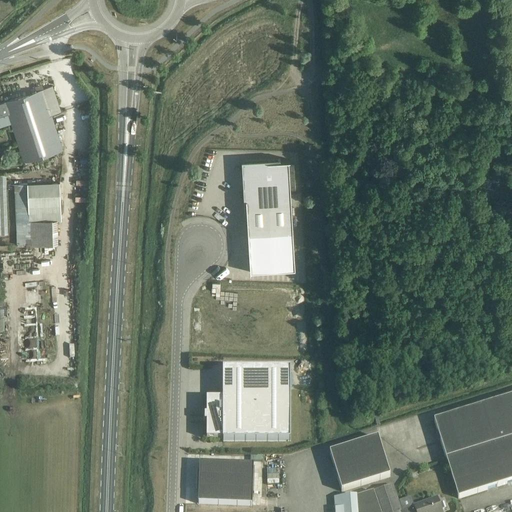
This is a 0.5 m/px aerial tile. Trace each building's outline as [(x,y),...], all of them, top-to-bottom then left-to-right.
[(0,117),(3,116),(6,124),(12,122),(25,162),(63,150),(52,115),(61,112),(56,95),(53,86),(5,102),(0,103),(0,117)] [(278,160),(244,162),(247,207),(245,208),(245,210),(247,210),(248,237),(249,237),(249,236),(293,233),(289,160),(290,160),(281,160),(281,158),(278,158),(278,160)] [(492,177),(484,177),(485,189),(496,188),(508,188),(507,170),(503,167),(503,162),(498,162),(491,162),(491,173),(493,173),(492,177)] [(63,180),(18,180),(19,243),(63,243),(63,180)] [(38,356),(39,336),(29,336),(27,355),(38,356)] [(52,364),(57,357),(57,356),(54,353),(48,361),(52,364)] [(291,370),(223,370),(223,400),(207,400),(207,416),(205,416),(205,423),(207,423),(207,440),(223,440),(223,442),(291,442),(291,370)] [(511,482),(511,397),(439,420),(434,422),(446,460),(458,499),(506,484),(511,482)] [(330,453),(341,492),(390,477),(378,438),(330,453)] [(198,483),(196,483),(196,493),(252,493),(252,473),(198,473),(198,483)] [(401,511),(393,486),(373,493),(379,511),(439,511),(436,499),(414,507),(414,508),(402,511),(401,511)] [(251,511),(252,493),(196,493),(196,503),(198,503),(197,511),(251,511)] [(334,498),(334,511),(379,511),(373,493),(357,498),(356,497),(334,498)]
